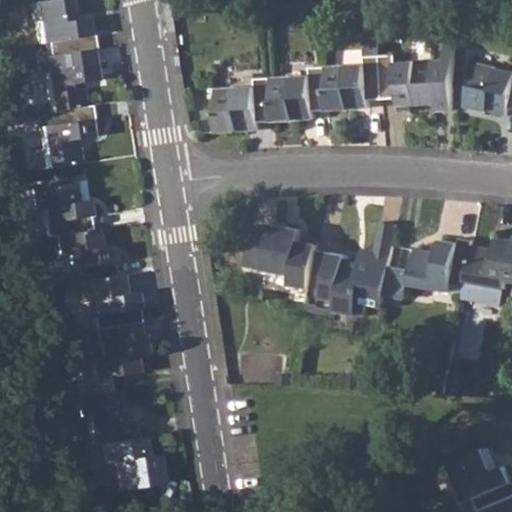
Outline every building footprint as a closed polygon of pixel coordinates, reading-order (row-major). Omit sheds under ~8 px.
[(46,44),(48,57),(93,50),(92,38),(88,38),(85,20),(71,22),(67,0),(57,0),(32,4),(38,45),(46,44)] [(395,55),(381,56),(383,98),(397,97),(398,105),(439,102),(440,110),(454,109),(459,35),(434,37),(435,59),(395,62),(395,55)] [(352,65),(325,66),(328,109),(369,107),(368,98),(383,98),(381,56),(380,44),(365,45),(366,64),(352,65)] [(48,57),(34,60),(36,73),(42,72),(49,113),(85,108),(81,84),(94,82),(91,64),(96,63),(93,50),(48,57)] [(510,106),(511,106),(511,68),(479,61),(469,105),(508,115),(510,106)] [(311,75),(271,77),(273,121),(314,119),(314,110),(328,109),(325,66),(311,67),(311,75)] [(273,121),(271,77),(256,78),(256,85),(216,88),(218,132),(259,129),(259,122),(273,121)] [(37,128),(43,170),(80,165),(77,141),(89,139),(86,122),(92,120),(89,107),(85,108),(49,113),(44,114),(46,127),(37,128)] [(39,210),(43,238),(51,237),(90,232),(86,201),(80,202),(79,196),(85,195),(83,183),(26,191),(29,211),(39,210)] [(291,284),(311,288),(318,249),(319,242),(300,239),(302,228),(272,222),(271,227),(253,224),(246,265),(293,274),(291,284)] [(311,288),(307,307),(338,313),(338,310),(366,316),(369,301),(383,304),(398,226),(383,224),(375,263),(347,257),(347,255),(318,249),(311,288)] [(90,232),(51,237),(54,257),(65,256),(69,284),(75,284),(114,277),(110,248),(99,249),(97,230),(90,232)] [(511,280),(511,237),(500,235),(497,248),(473,244),(467,280),(466,284),(464,293),(463,297),(507,304),(509,287),(510,287),(511,280)] [(409,283),(451,291),(453,282),(466,284),(467,280),(473,244),(474,238),(461,236),(460,241),(442,238),(439,251),(417,247),(409,283)] [(114,277),(75,284),(78,303),(89,301),(93,330),(139,323),(134,294),(123,296),(121,277),(114,277)] [(453,282),(451,291),(464,293),(466,284),(453,282)] [(369,301),(366,316),(381,318),(383,304),(369,301)] [(139,323),(93,330),(98,358),(87,360),(90,380),(135,374),(132,354),(143,352),(139,323)] [(16,351),(3,353),(5,365),(17,363),(16,351)] [(430,389),(446,392),(451,368),(433,366),(430,389)] [(118,392),(72,399),(75,418),(85,417),(90,445),(136,438),(132,409),(121,411),(118,392)] [(90,445),(84,447),(91,491),(113,488),(113,492),(161,486),(157,456),(146,458),(143,438),(136,438),(90,445)] [(491,446),(485,449),(494,471),(500,468),(491,446)] [(485,449),(451,463),(467,502),(475,499),(480,511),(511,497),(511,478),(506,466),(500,468),(494,471),(485,449)] [(479,511),(511,511),(511,497),(480,511),(479,511)] [(475,499),(467,502),(471,511),(479,511),(480,511),(475,499)]
